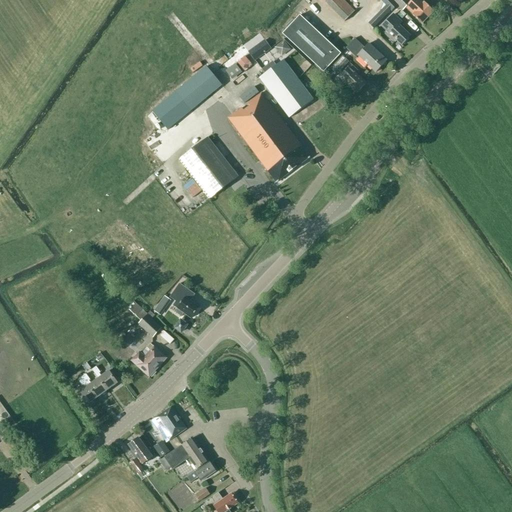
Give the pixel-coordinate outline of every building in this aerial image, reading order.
[(323,0),(344,21),(355,11),(343,0),(323,0)] [(412,15),(422,24),(434,11),(424,2),(424,3),(421,0),(412,0),(411,2),(409,0),(392,0),(403,11),(406,7),(410,11),(413,14),(412,15)] [(379,12),(368,24),(373,29),(385,17),(379,12)] [(401,22),(393,14),(382,26),(390,33),(388,34),(395,41),(396,40),(402,45),(410,36),(398,26),(401,22)] [(323,72),(341,54),(300,15),(282,34),(323,72)] [(283,37),(273,45),(282,56),(292,48),(283,37)] [(356,58),(358,56),(376,73),(387,61),(368,44),(364,48),(354,38),(346,48),(356,58)] [(270,48),(264,41),(249,52),(255,60),(270,48)] [(341,54),(327,68),(334,74),(341,66),(343,68),(348,61),(341,54)] [(305,56),(297,62),(305,74),(313,68),(305,56)] [(312,100),(283,60),(259,78),(289,118),(312,100)] [(222,85),(206,66),(152,111),(167,130),(222,85)] [(348,79),(345,82),(357,93),(366,83),(354,73),(353,74),(347,69),(342,74),(348,79)] [(310,157),(263,95),(254,101),(253,99),(228,118),(276,183),(310,157)] [(209,200),(238,177),(207,138),(178,160),(209,200)] [(175,301),(172,305),(177,308),(174,312),(181,317),(183,313),(191,318),(199,307),(190,301),(194,294),(178,284),(169,297),(175,301)] [(138,324),(153,338),(161,329),(151,319),(155,316),(150,311),(147,314),(135,303),(128,310),(140,321),(138,324)] [(153,311),(159,315),(164,306),(159,303),(153,311)] [(175,328),(181,332),(186,325),(180,321),(175,328)] [(154,346),(150,343),(141,353),(139,352),(131,361),(136,366),(149,377),(167,358),(154,346)] [(107,390),(118,383),(109,371),(101,376),(99,373),(100,372),(96,367),(92,370),(98,378),(107,390)] [(97,398),(107,390),(98,378),(91,383),(89,380),(90,380),(86,374),(82,377),(97,398)] [(86,405),(97,398),(82,377),(78,380),(82,385),(83,385),(85,388),(78,393),(86,405)] [(171,407),(151,421),(166,443),(186,429),(171,407)] [(128,445),(142,465),(152,457),(138,437),(128,445)] [(192,438),(175,450),(164,457),(172,470),(186,460),(190,466),(193,464),(196,469),(208,461),(192,438)] [(155,448),(161,457),(169,451),(163,443),(155,448)] [(135,459),(129,463),(137,474),(143,469),(135,459)] [(209,462),(187,477),(190,483),(198,477),(201,481),(216,471),(209,462)] [(205,488),(195,495),(199,501),(210,494),(205,488)] [(230,511),(229,509),(238,503),(231,493),(220,501),(216,495),(218,493),(205,502),(208,507),(212,504),(217,511),(230,511)]
